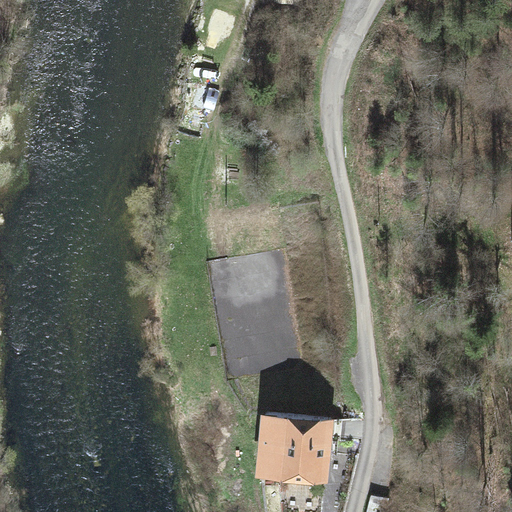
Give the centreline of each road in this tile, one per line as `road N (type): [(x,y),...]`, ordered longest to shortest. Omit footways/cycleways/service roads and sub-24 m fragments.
road 1 (unclassified): [(353,511),(372,408),(337,119),(344,64),(370,0)]
road 2 (unknown): [(195,330),(250,511)]
